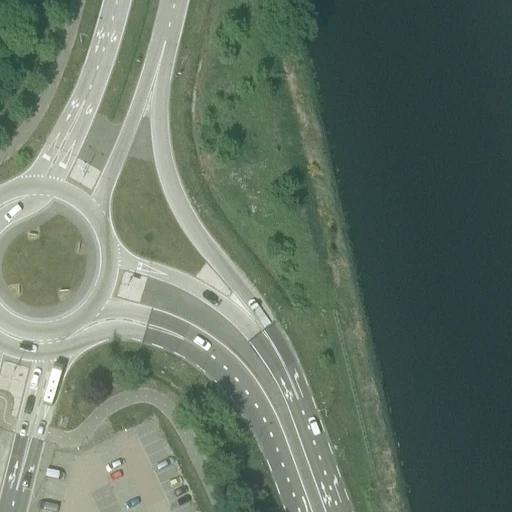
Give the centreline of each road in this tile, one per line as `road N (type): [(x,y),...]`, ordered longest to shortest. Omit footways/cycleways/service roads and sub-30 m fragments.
road 1 (primary): [(260,331),(172,193),(156,70)]
road 2 (primary): [(167,333),(238,384),(276,451),(296,511)]
road 3 (primary): [(335,511),(286,373),(260,331)]
road 4 (primary): [(260,331),(190,287),(109,252)]
road 5 (primary): [(97,221),(156,70)]
road 6 (primary): [(116,0),(75,119)]
